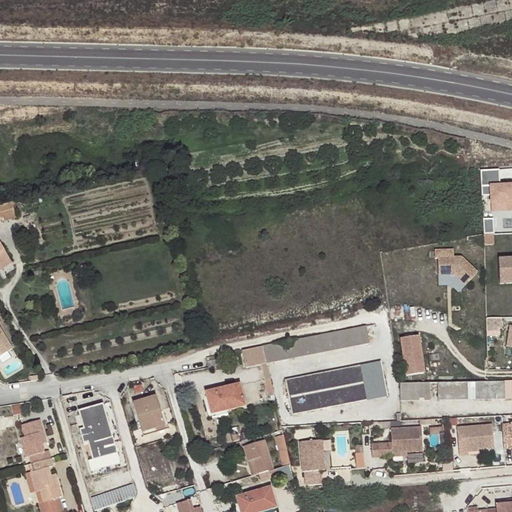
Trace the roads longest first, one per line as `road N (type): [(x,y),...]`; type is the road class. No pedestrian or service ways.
road 1 (tertiary): [(511,94),(305,65),(0,54)]
road 2 (residential): [(378,319),(166,366)]
road 3 (residential): [(511,467),(367,478)]
road 4 (residential): [(109,377),(149,511)]
road 5 (residential): [(51,387),(89,511)]
road 6 (residential): [(166,366),(201,490)]
